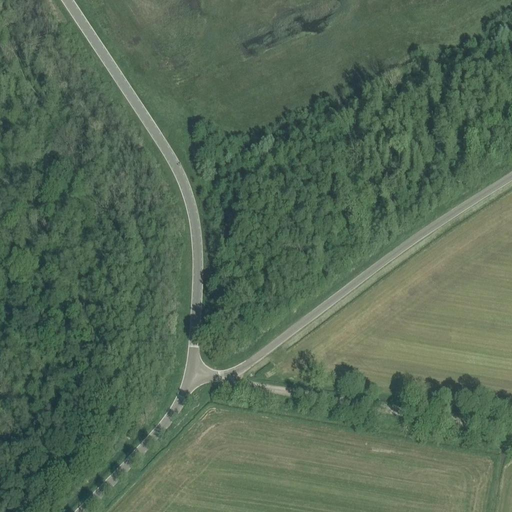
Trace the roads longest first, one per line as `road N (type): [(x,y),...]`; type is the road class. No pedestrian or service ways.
road 1 (unclassified): [(193,375),(195,225),(184,185),(66,0)]
road 2 (unclassified): [(193,375),(235,374),(511,175)]
road 3 (track): [(511,428),(266,388),(235,374)]
road 4 (unclassified): [(81,511),(164,426),(193,375)]
